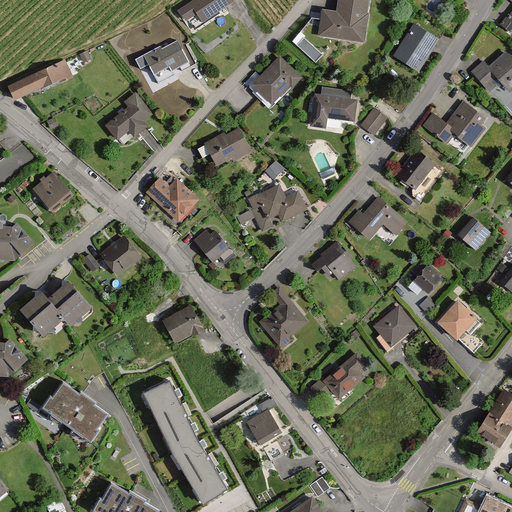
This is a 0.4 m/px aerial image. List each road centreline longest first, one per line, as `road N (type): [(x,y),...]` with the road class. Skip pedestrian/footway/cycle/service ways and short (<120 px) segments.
road 1 (residential): [(225,319),(326,221),(454,59),(487,0)]
road 2 (residential): [(118,206),(306,0)]
road 3 (residential): [(381,511),(225,319)]
road 4 (residential): [(0,311),(118,206)]
road 5 (residential): [(225,319),(118,206)]
road 6 (residential): [(118,206),(0,107)]
road 7 (residential): [(172,511),(120,413),(100,392)]
road 8 (tertiary): [(511,351),(433,452)]
